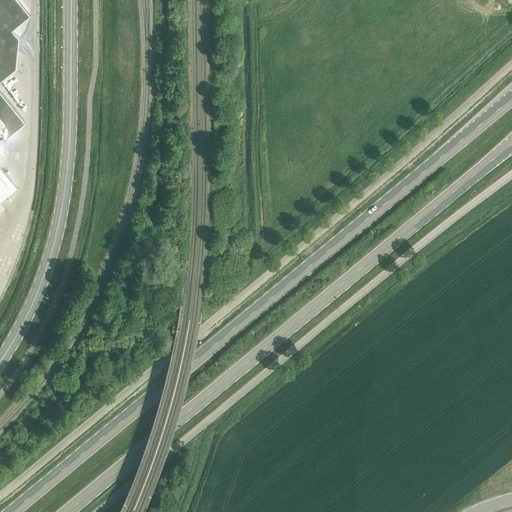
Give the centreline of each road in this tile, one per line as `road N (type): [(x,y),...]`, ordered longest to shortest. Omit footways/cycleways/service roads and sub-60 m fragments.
road 1 (primary): [(511,98),(11,511)]
road 2 (primary): [(71,511),(511,146)]
road 3 (unclassified): [(96,511),(511,173)]
road 4 (tertiary): [(0,364),(30,310),(61,214),(70,0)]
road 5 (unknown): [(33,0),(30,163),(20,213),(0,247)]
